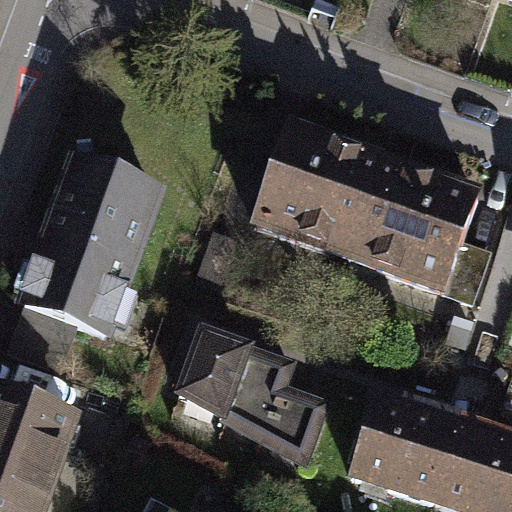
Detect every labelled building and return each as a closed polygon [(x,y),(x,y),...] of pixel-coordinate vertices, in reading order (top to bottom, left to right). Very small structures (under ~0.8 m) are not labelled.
[(352,258),(384,169),(290,136),(255,233),(330,260),(333,251),(352,258)] [(384,169),(352,258),(372,265),(370,271),(444,298),(462,247),(478,203),(384,169)] [(75,331),(104,342),(157,206),(81,177),(12,357),(58,374),(75,331)] [(462,247),(444,298),(473,308),(491,257),(462,247)] [(181,402),(222,425),(248,356),(205,340),(181,402)] [(222,425),(264,441),(282,394),(290,372),(248,356),(222,425)] [(326,410),(282,394),(264,441),(263,444),(307,461),(326,410)] [(45,511),(77,423),(0,396),(0,511),(45,511)] [(434,506),(461,421),(412,405),(407,420),(376,410),(353,481),(434,506)] [(461,421),(434,506),(452,511),(511,511),(511,453),(506,452),(511,436),(461,421)]
